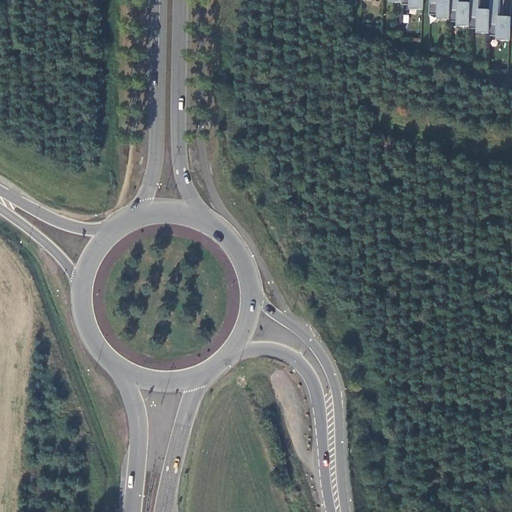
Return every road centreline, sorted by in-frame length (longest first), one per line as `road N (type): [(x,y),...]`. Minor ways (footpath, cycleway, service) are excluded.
road 1 (primary): [(199,216),(179,158),(181,0)]
road 2 (primary): [(160,0),(157,158),(139,214)]
road 3 (tertiary): [(329,401),(319,350),(251,289)]
road 4 (trunk): [(120,372),(136,418),(132,511)]
road 5 (trunk): [(163,511),(197,377)]
road 6 (primary): [(93,254),(81,308),(89,336),(120,372)]
